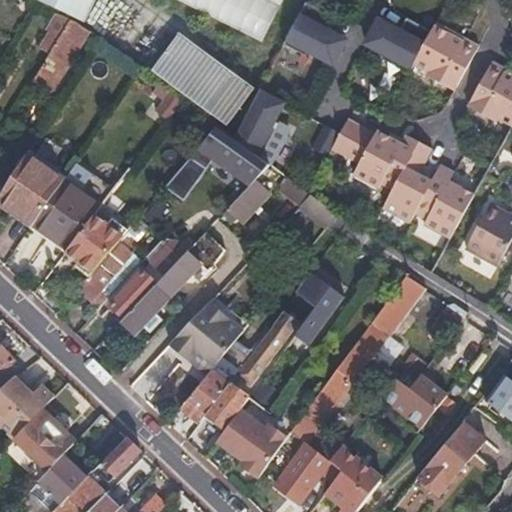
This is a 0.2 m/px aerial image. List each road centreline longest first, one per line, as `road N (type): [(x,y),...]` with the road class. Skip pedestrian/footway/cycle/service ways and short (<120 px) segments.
road 1 (residential): [(235,511),(0,290)]
road 2 (residential): [(511,333),(372,247)]
road 3 (residential): [(493,0),(495,33),(441,135)]
